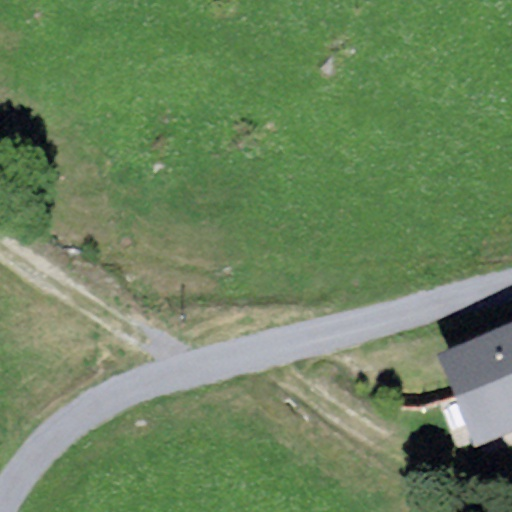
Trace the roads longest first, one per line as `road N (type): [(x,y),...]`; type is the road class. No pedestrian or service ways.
road 1 (unclassified): [(511,259),(156,362),(51,424),(6,511)]
road 2 (track): [(156,362),(0,256)]
